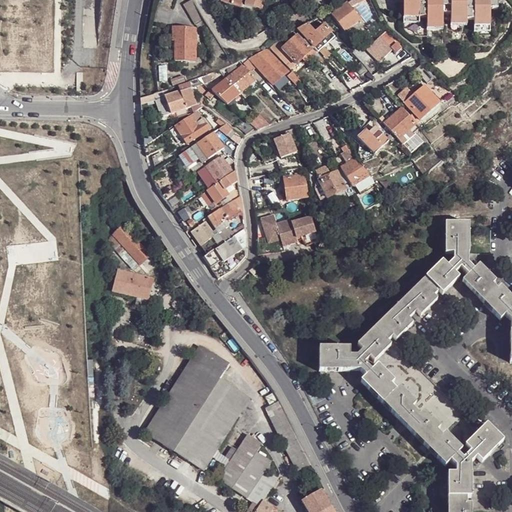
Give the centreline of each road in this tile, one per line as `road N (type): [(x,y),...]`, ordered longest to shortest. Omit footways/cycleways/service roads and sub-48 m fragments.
road 1 (motorway): [(7,0),(29,511)]
road 2 (motorway): [(72,511),(51,0)]
road 3 (residential): [(213,292),(251,258),(246,143),(405,67)]
road 4 (residential): [(213,292),(137,171),(127,110),(135,0)]
road 5 (residential): [(511,179),(503,196),(500,262),(433,331),(432,342),(511,419)]
road 6 (residential): [(353,511),(288,386),(213,292)]
